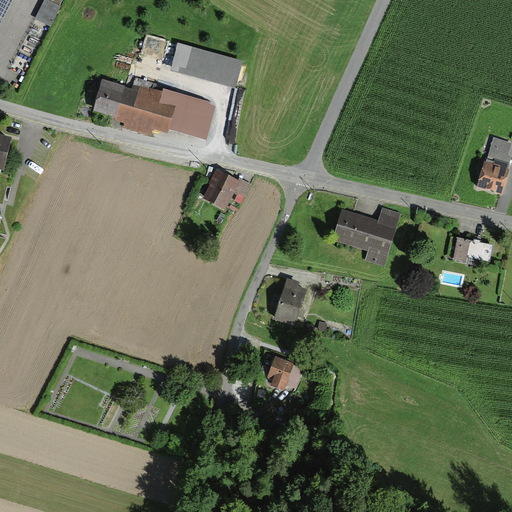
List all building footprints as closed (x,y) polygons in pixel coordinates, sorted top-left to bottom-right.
[(0,0),(0,25),(13,0),(0,0)] [(48,0),(44,0),(36,18),(51,25),(61,6),(48,0)] [(243,60),(179,44),(171,71),(235,88),(243,60)] [(99,90),(93,109),(109,114),(108,117),(124,122),(123,127),(151,136),(153,129),(168,134),(169,129),(207,140),(216,107),(207,101),(164,88),(164,86),(129,76),(126,86),(94,76),(90,88),(99,90)] [(0,169),(5,170),(13,137),(0,133),(0,169)] [(511,143),(494,138),(487,159),(495,161),(495,160),(510,164),(511,157),(508,156),(511,144),(511,143)] [(476,187),(502,194),(509,169),(508,169),(510,164),(495,160),(495,161),(487,159),(487,161),(484,161),(476,187)] [(217,169),(202,198),(225,210),(234,194),(236,195),(233,201),(241,205),(252,184),(239,178),(239,180),(217,169)] [(342,210),(332,240),(368,251),(365,260),(384,266),(401,213),(382,207),(377,222),(342,210)] [(458,237),(453,261),(465,263),(467,256),(491,261),(494,245),(458,237)] [(275,318),(296,325),(298,317),(303,318),(306,310),(301,308),(307,289),(299,286),(300,283),(288,279),(275,318)] [(317,330),(325,332),(327,324),(320,322),(317,330)] [(270,386),(285,391),(287,384),(297,387),(303,370),(292,366),(293,363),(275,357),(267,378),(272,380),(270,386)]
